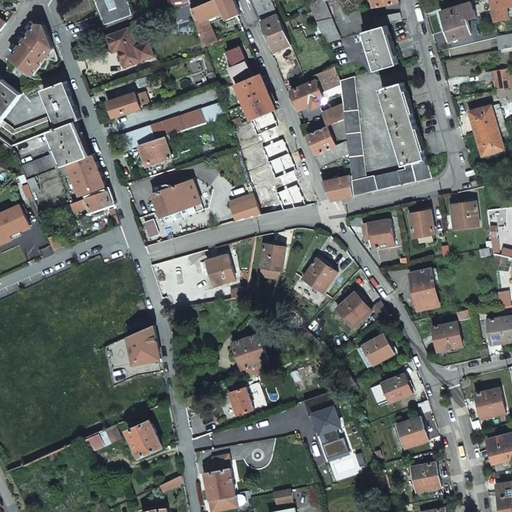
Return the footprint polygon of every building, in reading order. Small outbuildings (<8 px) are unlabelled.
[(94,0),(99,14),(104,25),(132,15),(128,0),(94,0)] [(191,0),(169,0),(172,10),(192,4),(192,3),(191,0)] [(193,10),(207,4),(205,0),(191,0),(192,3),(192,4),(193,10)] [(216,0),(207,4),(193,10),(204,41),(205,47),(217,42),(209,19),(225,12),(229,20),(241,15),(235,0),(216,0)] [(272,0),(254,0),(276,52),(292,45),(289,39),(282,22),(273,1),(272,0)] [(325,2),(330,0),(307,0),(310,6),(316,20),(331,17),(325,2)] [(363,0),(366,10),(400,3),(399,0),(363,0)] [(511,0),(490,0),(495,21),(509,18),(506,6),(511,4),(511,0)] [(472,4),(442,13),(450,40),(472,34),(468,21),(478,18),(476,12),(475,13),(472,4)] [(378,27),(390,25),(390,24),(401,21),(400,13),(375,19),(378,27)] [(331,17),(316,20),(319,26),(322,34),(326,44),(327,44),(341,40),(331,17)] [(58,60),(59,59),(45,25),(38,23),(13,57),(18,61),(4,79),(21,92),(49,57),(52,60),(53,61),(54,61),(56,61),(57,61),(58,60)] [(125,67),(141,61),(129,26),(107,35),(113,52),(119,50),(125,67)] [(377,71),(399,64),(388,26),(366,32),(371,47),(365,49),(367,54),(372,52),(377,70),(377,71)] [(511,48),(511,34),(498,37),(501,50),(511,48)] [(205,47),(204,41),(185,47),(189,60),(207,53),(205,47)] [(241,47),(227,52),(232,66),(228,69),(234,85),(238,84),(254,77),(241,47)] [(306,79),(296,56),(296,54),(283,59),(294,84),(306,79)] [(342,83),(341,80),(336,66),(313,76),(312,76),(314,82),(292,90),(300,110),(313,105),(314,109),(321,106),(323,103),(321,99),(325,98),(323,91),(342,83)] [(247,106),(272,95),(263,74),(254,77),(238,84),(247,106)] [(367,177),(356,76),(341,80),(342,83),(343,95),(344,104),(346,119),(350,153),(355,195),(432,178),(433,178),(405,82),(383,89),(406,169),(367,177)] [(21,92),(4,79),(4,78),(0,83),(0,136),(12,146),(14,146),(51,131),(76,121),(82,119),(76,105),(67,82),(43,91),(52,115),(13,130),(13,128),(3,120),(23,94),(21,92)] [(142,108),(137,93),(109,102),(114,117),(142,108)] [(253,121),(278,110),(272,95),(247,106),(253,121)] [(166,137),(186,131),(228,117),(227,114),(224,103),(121,136),(126,150),(140,146),(166,137)] [(346,119),(344,104),(324,114),(329,127),(331,126),(346,119)] [(477,133),(499,127),(493,106),(471,112),(477,133)] [(243,125),(240,118),(230,122),(232,130),(243,125)] [(344,156),(350,153),(346,119),(331,126),(340,145),(338,146),(329,127),(309,136),(322,165),(336,159),(344,156)] [(85,157),(90,155),(76,121),(51,131),(59,153),(22,167),(27,180),(35,177),(60,168),(70,164),(71,163),(85,157)] [(331,126),(329,127),(338,146),(340,145),(331,126)] [(484,155),(505,149),(499,127),(477,133),(484,155)] [(166,137),(140,146),(147,166),(172,157),(166,137)] [(333,200),(355,195),(350,153),(344,156),(345,161),(347,176),(325,181),(333,200)] [(106,184),(95,154),(90,155),(85,157),(71,163),(70,164),(72,171),(81,194),(106,184)] [(70,164),(60,168),(63,175),(72,171),(70,164)] [(295,188),(288,169),(249,183),(255,201),(256,202),(295,188)] [(35,177),(27,180),(32,193),(40,190),(35,177)] [(188,206),(193,204),(193,203),(186,185),(186,183),(174,187),(173,186),(172,185),(171,185),(170,184),(169,184),(168,185),(167,185),(166,186),(166,187),(166,188),(166,190),(156,194),(167,223),(191,215),(188,206)] [(192,183),(186,185),(193,203),(199,201),(192,183)] [(92,211),(113,203),(109,190),(96,194),(80,201),(74,203),(77,211),(91,206),(92,211)] [(256,202),(255,201),(247,203),(251,216),(260,213),(256,202)] [(456,229),(480,226),(477,202),(452,205),(456,229)] [(0,214),(0,239),(10,235),(31,226),(22,205),(0,214)] [(115,225),(120,223),(115,208),(110,209),(115,225)] [(432,210),(411,214),(415,238),(436,234),(432,210)] [(146,227),(142,217),(136,219),(140,229),(146,227)] [(366,235),(372,234),(375,247),(395,243),(391,219),(364,224),(366,235)] [(62,248),(57,234),(49,237),(54,251),(62,248)] [(10,235),(0,239),(0,245),(13,239),(10,235)] [(287,246),(266,243),(262,267),(283,270),(287,246)] [(206,271),(211,269),(216,285),(237,279),(229,253),(203,262),(206,271)] [(511,275),(511,257),(494,254),(496,272),(511,275)] [(304,279),(324,292),(338,272),(318,258),(304,279)] [(419,310),(440,306),(433,269),(411,273),(419,310)] [(356,292),(338,308),(353,326),(372,310),(356,292)] [(459,320),(469,318),(468,309),(458,312),(459,320)] [(511,315),(511,316),(510,312),(504,313),(505,317),(489,319),(493,344),(511,340),(511,315)] [(295,319),(288,314),(285,318),(291,323),(295,319)] [(458,322),(434,327),(439,351),(463,346),(458,322)] [(135,364),(161,358),(155,324),(144,329),(130,335),(135,364)] [(307,330),(304,333),(310,339),(313,336),(307,330)] [(266,333),(234,344),(243,369),(247,368),(250,376),(267,370),(264,361),(269,360),(262,342),(269,340),(266,333)] [(386,334),(359,348),(369,367),(395,353),(386,334)] [(322,352),(325,349),(319,343),(316,346),(322,352)] [(355,383),(334,354),(329,357),(350,386),(355,383)] [(405,374),(383,383),(391,403),(413,393),(405,374)] [(352,393),(359,390),(356,383),(355,383),(350,386),(349,386),(352,393)] [(239,415),(255,410),(251,395),(247,386),(237,389),(235,384),(229,386),(239,415)] [(501,388),(476,394),(482,418),(506,413),(501,388)] [(334,391),(305,401),(310,416),(316,414),(322,433),(324,432),(328,443),(323,445),(328,459),(350,451),(346,437),(341,439),(338,428),(342,426),(336,408),(340,406),(334,391)] [(199,395),(198,395),(198,394),(186,399),(187,406),(199,404),(199,402),(200,402),(199,395)] [(147,413),(146,411),(141,413),(142,416),(126,423),(129,430),(128,430),(136,449),(133,450),(132,453),(134,458),(137,459),(163,446),(152,420),(150,420),(147,413)] [(421,417),(398,424),(405,447),(428,440),(421,417)] [(112,441),(121,437),(115,425),(106,429),(112,441)] [(90,451),(105,444),(100,433),(85,440),(90,451)] [(494,464),(511,459),(511,433),(489,439),(491,447),(490,447),(494,464)] [(214,510),(238,506),(229,453),(214,456),(214,458),(210,459),(211,463),(206,464),(206,466),(214,510)] [(497,472),(511,467),(511,460),(495,464),(497,472)] [(436,462),(412,467),(417,491),(441,486),(436,462)] [(172,487),(183,482),(181,474),(169,480),(172,487)] [(511,511),(511,481),(497,484),(501,511),(511,511)] [(278,503),(293,501),(291,490),(276,493),(278,503)] [(260,502),(275,500),(274,493),(259,496),(260,502)]
